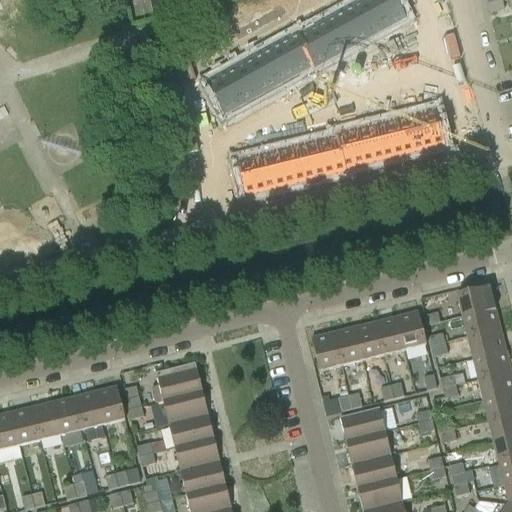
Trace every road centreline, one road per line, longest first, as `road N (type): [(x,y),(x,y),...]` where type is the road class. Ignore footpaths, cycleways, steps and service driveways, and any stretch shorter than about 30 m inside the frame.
road 1 (residential): [(499,165),(0,289)]
road 2 (residential): [(0,383),(285,314)]
road 3 (residential): [(285,314),(511,257)]
road 4 (residential): [(334,511),(285,314)]
road 5 (residential): [(499,165),(457,0)]
